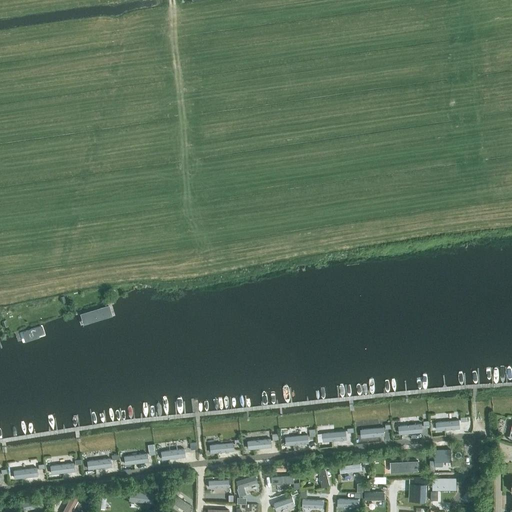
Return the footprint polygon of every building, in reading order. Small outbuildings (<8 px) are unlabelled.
[(109,304),(79,315),(83,326),(113,316),(109,304)] [(45,324),(19,333),(22,342),(48,333),(45,324)] [(437,428),(461,428),(460,418),(437,418),(437,428)] [(361,426),(362,437),(386,435),(385,424),(361,426)] [(248,447),(272,446),(272,436),(248,437),(248,447)] [(233,439),(209,442),(211,452),(234,449),(233,439)] [(185,446),(161,447),(162,457),(186,456),(185,446)] [(418,460),(392,462),(393,471),(418,470),(418,460)] [(51,462),(51,472),(75,471),(75,461),(51,462)] [(340,462),(340,471),(363,470),(362,461),(340,462)] [(38,475),(38,466),(14,467),(14,476),(38,475)] [(269,488),(290,487),(290,474),(269,475),(269,488)] [(254,475),(236,480),(238,488),(237,488),(237,490),(239,496),(246,494),(244,486),(256,482),(254,475)] [(209,486),(230,486),(230,477),(209,477),(209,486)] [(416,483),(415,500),(425,500),(426,484),(416,483)] [(153,502),(155,492),(130,488),(129,499),(153,502)] [(74,490),(62,511),(64,511),(71,511),(82,494),(74,490)] [(188,511),(189,511),(194,505),(176,491),(170,498),(188,511)] [(291,491),(273,498),(274,501),(293,494),(291,491)] [(277,509),(296,502),(293,495),(274,501),(277,509)] [(97,496),(95,507),(104,508),(105,497),(101,497),(97,496)] [(360,505),(360,497),(339,496),(339,505),(360,505)] [(23,509),(44,507),(43,497),(22,500),(23,509)]
